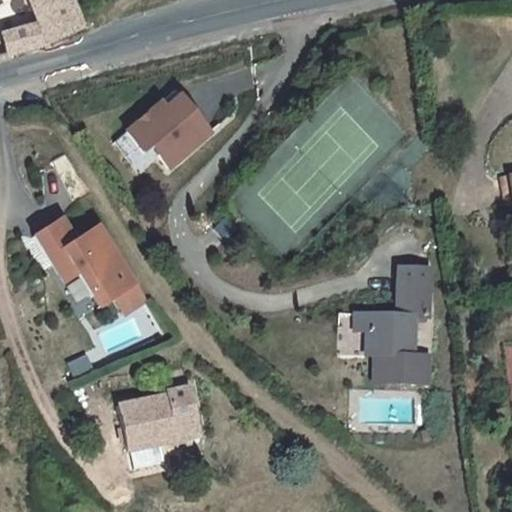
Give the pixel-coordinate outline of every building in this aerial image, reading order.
[(0,24),(0,28),(3,48),(38,38),(75,25),(65,0),(22,0),(31,18),(0,24)] [(154,107),(139,120),(144,126),(159,113),(154,107)] [(139,120),(98,158),(123,189),(141,172),(152,184),(191,148),(159,113),(144,126),(139,120)] [(499,185),(483,189),(473,192),(479,214),(505,209),(508,221),(511,220),(511,166),(495,170),(499,185)] [(221,241),(237,230),(226,215),(211,226),(221,241)] [(41,241),(14,259),(45,305),(58,296),(74,319),(84,312),(91,322),(95,319),(106,335),(127,321),(77,248),(56,262),(41,241)] [(376,334),(349,334),(349,352),(350,375),(357,374),(357,400),(411,399),(411,373),(394,373),(395,334),(408,333),(407,285),(377,285),(376,334)] [(74,319),(81,329),(91,322),(84,312),(74,319)] [(349,352),(349,334),(336,334),(335,352),(349,352)] [(88,356),(68,362),(72,376),(92,370),(88,356)] [(132,450),(184,437),(181,426),(203,421),(192,382),(170,387),(172,392),(121,404),(132,450)] [(184,437),(190,450),(203,421),(181,426),(184,437)]
